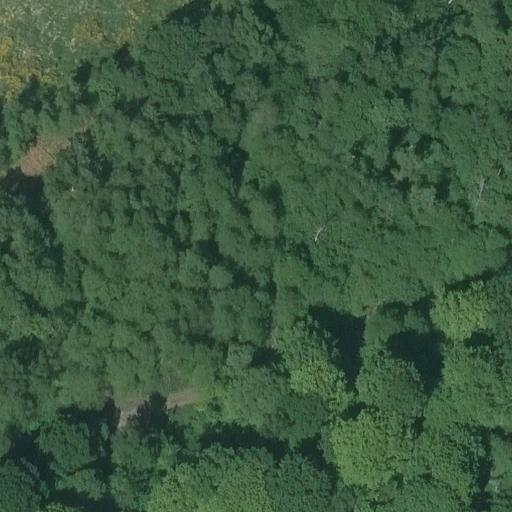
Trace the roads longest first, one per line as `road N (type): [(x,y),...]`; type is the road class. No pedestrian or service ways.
road 1 (track): [(511,282),(0,437)]
road 2 (track): [(0,178),(288,0)]
